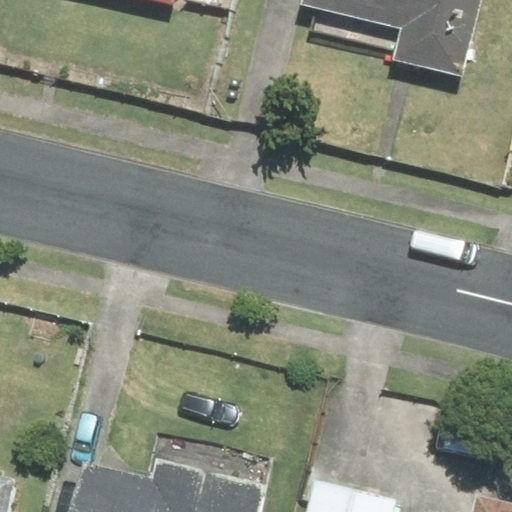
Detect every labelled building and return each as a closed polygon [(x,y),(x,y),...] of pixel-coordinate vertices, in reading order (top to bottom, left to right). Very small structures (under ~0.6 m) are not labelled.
[(193,0),(152,0),(191,9),(193,0)] [(500,0),(324,0),(322,10),(418,33),(411,65),(481,82),(500,0)] [(103,466),(91,511),(279,511),(285,488),(176,462),(171,482),(103,466)] [(0,511),(27,511),(35,482),(0,473),(0,511)] [(408,511),(412,500),(331,477),(321,511),(408,511)] [(511,511),(511,500),(499,498),(495,511),(511,511)]
